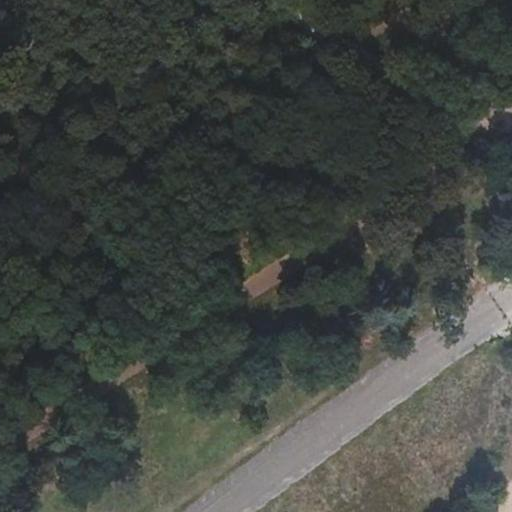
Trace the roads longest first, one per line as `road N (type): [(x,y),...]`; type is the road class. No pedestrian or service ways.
road 1 (track): [(0,442),(491,118)]
road 2 (track): [(491,118),(446,108),(266,0)]
